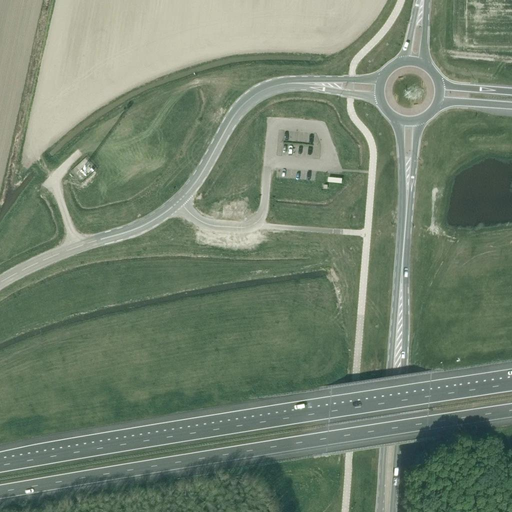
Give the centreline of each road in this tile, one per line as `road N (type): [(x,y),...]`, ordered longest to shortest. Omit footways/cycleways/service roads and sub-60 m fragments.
road 1 (motorway): [(511,383),(0,466)]
road 2 (motorway): [(0,492),(511,411)]
road 3 (primary): [(398,118),(401,237),(379,511)]
road 4 (primary): [(392,511),(417,119)]
road 5 (secondary): [(0,282),(146,224),(177,203)]
road 6 (secondary): [(177,203),(248,98),(308,83)]
